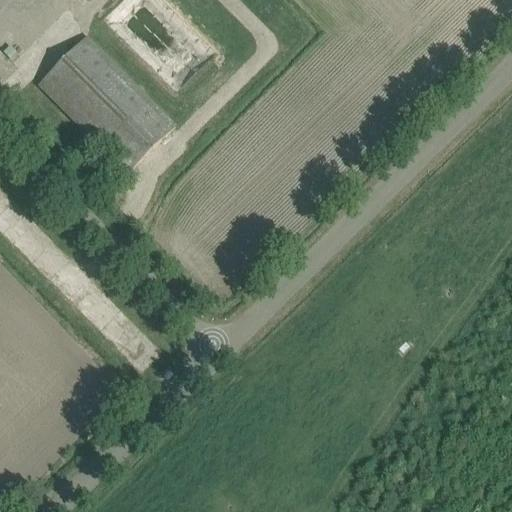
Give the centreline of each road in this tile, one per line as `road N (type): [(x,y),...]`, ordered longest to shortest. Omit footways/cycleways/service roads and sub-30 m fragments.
road 1 (unclassified): [(215,357),(511,68)]
road 2 (unclassified): [(0,128),(215,357)]
road 3 (unclassified): [(55,511),(215,357)]
